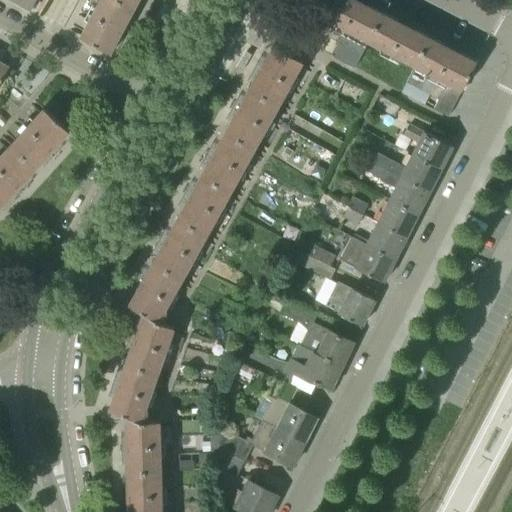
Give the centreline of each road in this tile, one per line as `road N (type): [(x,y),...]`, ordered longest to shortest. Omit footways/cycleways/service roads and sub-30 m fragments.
road 1 (residential): [(290,511),(511,74)]
road 2 (secondary): [(47,343),(69,318),(241,0)]
road 3 (secondary): [(153,96),(40,308),(47,343)]
road 4 (residential): [(153,96),(0,11)]
road 5 (secondary): [(68,511),(49,442),(45,368)]
